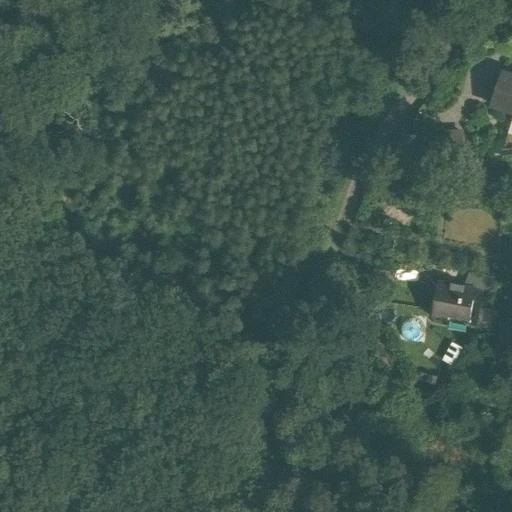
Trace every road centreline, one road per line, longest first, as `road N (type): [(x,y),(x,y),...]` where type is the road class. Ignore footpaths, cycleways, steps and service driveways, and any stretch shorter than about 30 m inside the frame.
road 1 (track): [(470,0),(351,182),(262,480),(263,511)]
road 2 (track): [(336,228),(506,259)]
